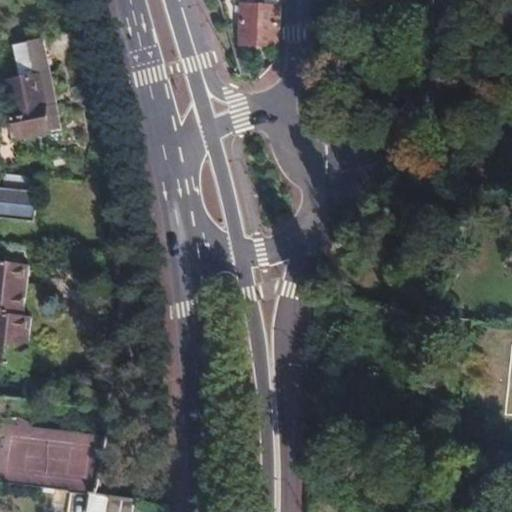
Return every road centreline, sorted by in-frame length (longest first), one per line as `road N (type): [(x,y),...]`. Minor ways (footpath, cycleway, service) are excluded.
road 1 (tertiary): [(449,0),(430,102),(410,137),(364,167),(309,179)]
road 2 (secondary): [(177,267),(198,511)]
road 3 (tertiary): [(270,449),(278,332),(299,246)]
road 4 (secondary): [(270,449),(241,256)]
road 5 (secondary): [(129,0),(160,151)]
road 6 (secondary): [(241,256),(209,126)]
